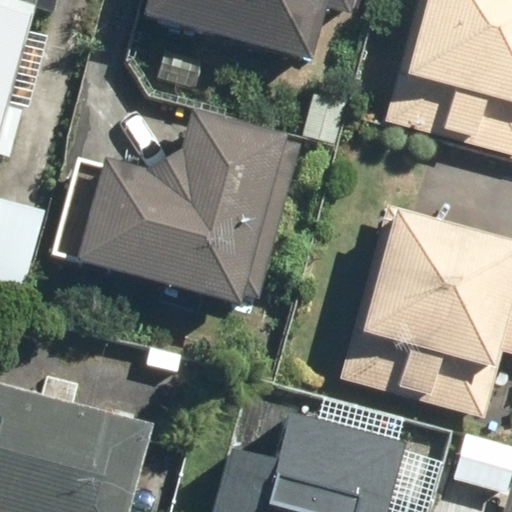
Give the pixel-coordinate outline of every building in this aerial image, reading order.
[(0,0),(0,96),(23,0),(0,0)] [(125,0),(123,9),(288,51),(301,0),(125,0)] [(511,0),(400,0),(366,112),(511,156),(511,0)] [(269,140),(172,115),(154,185),(74,164),(49,258),(225,304),(269,140)] [(34,203),(0,194),(0,293),(10,296),(34,203)] [(511,239),(364,203),(321,372),(469,409),(486,343),(511,349),(511,239)] [(93,511),(117,424),(0,393),(0,502),(38,511),(93,511)] [(381,511),(391,463),(217,433),(202,511),(381,511)] [(511,511),(511,485),(475,478),(468,511),(511,511)]
